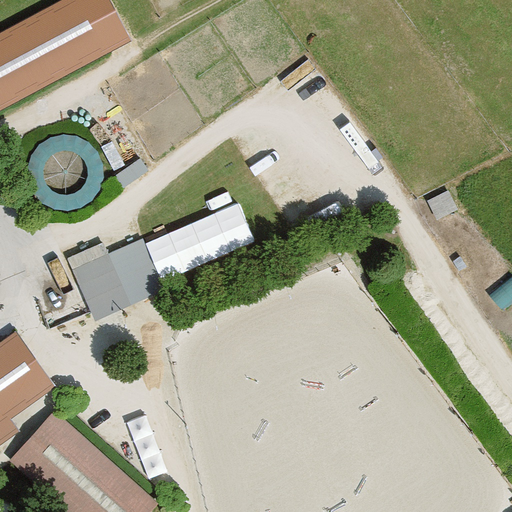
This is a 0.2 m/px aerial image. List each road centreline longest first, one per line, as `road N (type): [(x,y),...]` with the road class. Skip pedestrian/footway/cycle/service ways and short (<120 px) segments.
road 1 (track): [(511,388),(397,205),(332,149),(291,127),(231,124),(97,223),(0,239)]
road 2 (track): [(17,300),(40,332),(144,423)]
